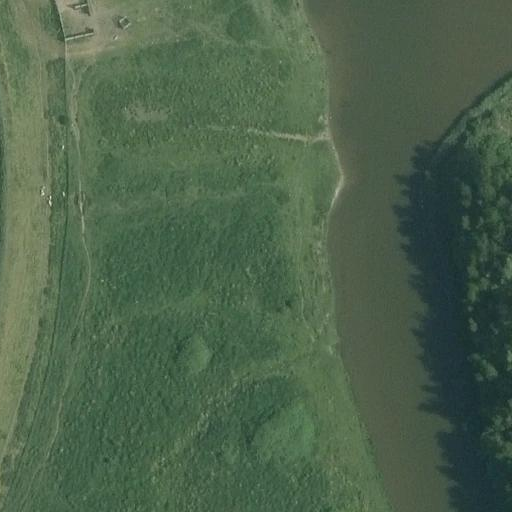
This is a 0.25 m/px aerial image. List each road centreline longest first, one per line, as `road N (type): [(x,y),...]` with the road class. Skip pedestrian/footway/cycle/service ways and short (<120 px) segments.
road 1 (track): [(0,84),(11,204),(0,326)]
road 2 (track): [(16,0),(43,44),(112,51)]
